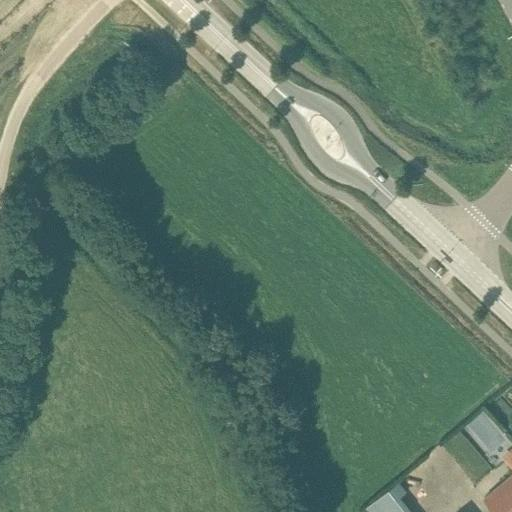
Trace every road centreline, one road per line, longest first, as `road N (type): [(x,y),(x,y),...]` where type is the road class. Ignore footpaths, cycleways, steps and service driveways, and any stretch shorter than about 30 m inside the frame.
road 1 (unclassified): [(111,0),(40,74),(17,113),(0,199)]
road 2 (secondary): [(272,85),(328,166),(389,195)]
road 3 (secondary): [(389,195),(326,109),(272,85)]
road 4 (secondary): [(272,85),(182,0)]
